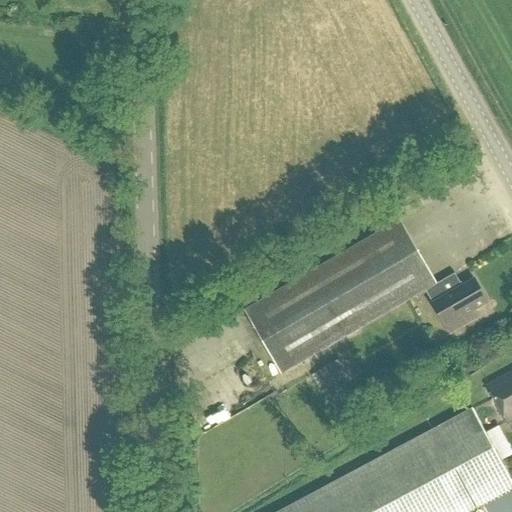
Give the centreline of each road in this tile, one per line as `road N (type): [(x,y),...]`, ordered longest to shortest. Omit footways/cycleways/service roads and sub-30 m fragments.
road 1 (tertiary): [(158,511),(140,0)]
road 2 (tertiary): [(511,181),(414,0)]
